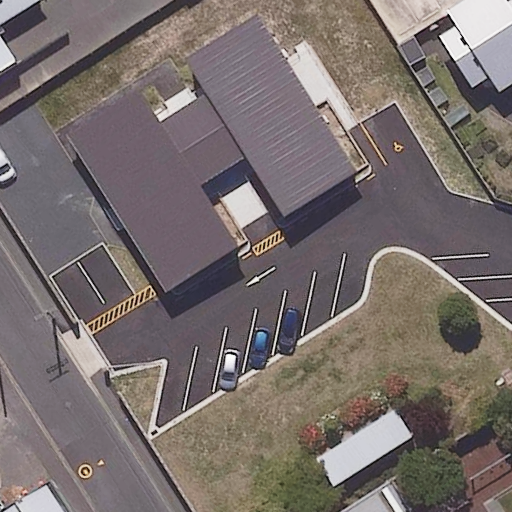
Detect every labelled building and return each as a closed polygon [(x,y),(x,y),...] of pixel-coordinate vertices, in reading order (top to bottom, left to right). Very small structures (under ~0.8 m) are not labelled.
[(0,24),(40,0),(0,0),(0,74),(19,62),(0,31),(0,24)] [(511,87),(511,0),(465,0),(445,13),(452,25),(441,32),(476,90),(492,81),(500,95),(511,87)] [(415,443),(396,411),(318,458),(337,490),(415,443)] [(4,509),(0,511),(73,511),(53,480),(4,509)] [(404,511),(385,483),(341,511),(404,511)]
